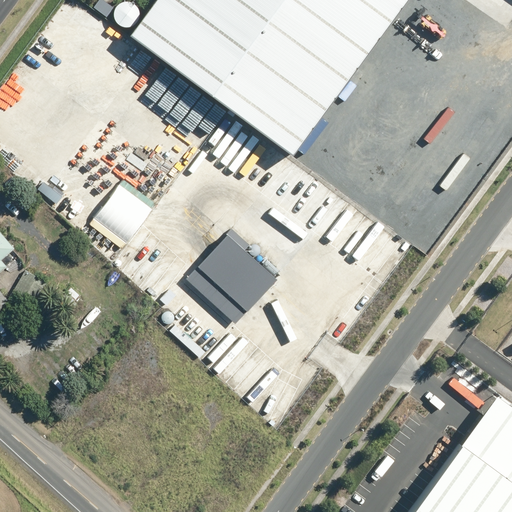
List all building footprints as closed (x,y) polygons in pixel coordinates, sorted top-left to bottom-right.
[(155,0),(129,35),(290,155),(404,0),(155,0)] [(109,266),(191,351),(226,311),(238,298),(140,230),(109,266)] [(0,256),(11,246),(0,234),(0,256)] [(49,284),(25,270),(8,298),(33,312),(49,284)] [(8,298),(0,287),(0,313),(12,303),(8,298)] [(226,311),(191,351),(275,426),(311,386),(226,311)] [(173,392),(144,403),(162,450),(170,447),(176,462),(200,453),(194,437),(200,435),(187,401),(178,404),(173,392)] [(511,511),(511,407),(493,394),(476,418),(407,511),(511,511)] [(120,462),(89,433),(84,440),(114,468),(120,462)] [(125,442),(122,437),(114,442),(134,478),(152,467),(134,437),(125,442)] [(212,511),(225,498),(209,484),(184,511),(212,511)]
